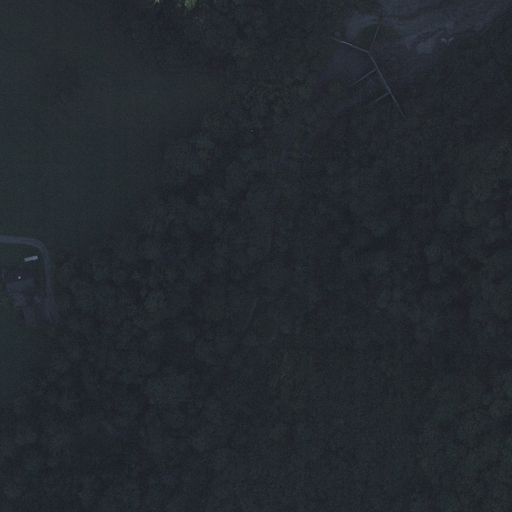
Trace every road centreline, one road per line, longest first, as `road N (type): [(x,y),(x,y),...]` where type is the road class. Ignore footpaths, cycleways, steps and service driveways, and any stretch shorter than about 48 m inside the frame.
road 1 (unclassified): [(160,511),(232,376),(291,139),(335,55)]
road 2 (track): [(167,500),(89,387),(52,295),(49,253),(30,240),(0,236)]
